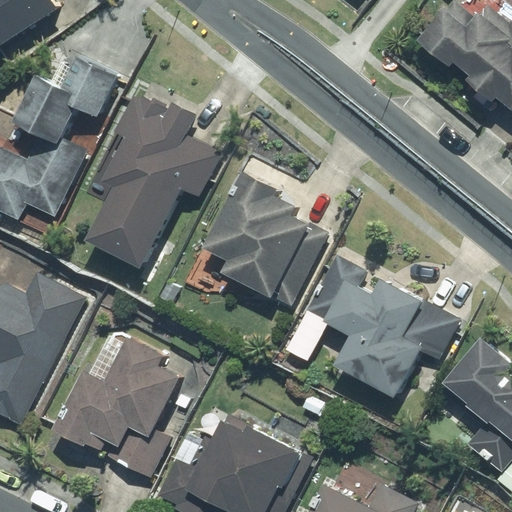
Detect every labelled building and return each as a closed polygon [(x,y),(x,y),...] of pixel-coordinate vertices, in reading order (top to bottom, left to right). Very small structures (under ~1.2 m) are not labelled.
[(0,0),(0,50),(3,55),(73,8),(67,0),(0,0)] [(511,14),(499,4),(488,17),(469,1),(435,40),(468,68),(473,62),(487,74),(483,80),(508,101),(511,95),(511,14)] [(0,222),(6,225),(12,210),(27,216),(25,222),(56,234),(65,212),(68,213),(94,147),(78,141),(93,104),(112,112),(128,74),(88,58),(77,84),(49,73),(29,123),(47,131),(36,157),(0,142),(0,222)] [(178,107),(147,92),(129,132),(137,136),(116,182),(125,186),(102,234),(164,263),(198,190),(210,196),(231,152),(195,135),(206,112),(181,101),(178,107)] [(250,173),(211,250),(236,262),(230,273),(296,306),(334,233),(300,216),(304,208),(283,197),(287,191),(250,173)] [(466,321),(391,280),(383,296),(364,286),(372,270),(343,254),(313,310),(333,321),(333,323),(360,338),(344,368),(405,399),(429,353),(445,361),(466,321)] [(0,412),(25,426),(90,298),(41,273),(30,294),(10,284),(0,287),(0,412)] [(175,304),(183,288),(172,282),(164,299),(175,304)] [(91,372),(60,431),(92,448),(94,445),(108,452),(113,442),(118,444),(112,457),(154,478),(175,438),(162,431),(188,380),(166,368),(172,358),(135,339),(113,383),(91,372)] [(511,468),(511,359),(489,341),(462,375),(460,373),(445,392),(489,428),(474,446),(508,474),(511,468)] [(325,403),(314,428),(331,435),(342,411),(325,403)] [(183,459),(165,496),(182,505),(180,510),(184,511),(289,511),(301,490),(293,487),(309,455),(258,429),(259,427),(233,414),(219,442),(210,437),(195,466),(183,459)] [(333,487),(319,511),(419,511),(423,504),(385,485),(373,508),(333,487)]
